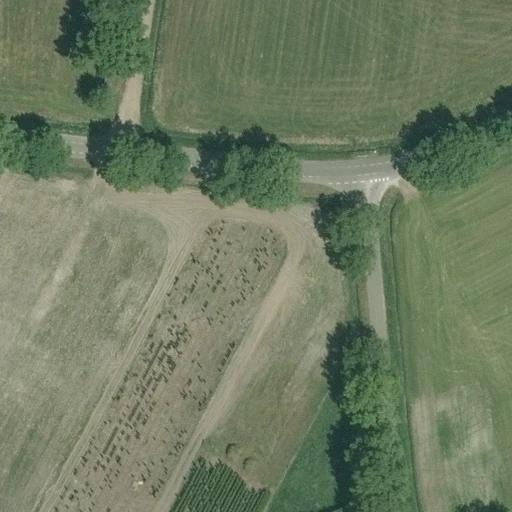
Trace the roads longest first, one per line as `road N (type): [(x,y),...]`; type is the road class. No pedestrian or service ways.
road 1 (tertiary): [(0,140),(361,178)]
road 2 (unclassified): [(394,511),(361,178)]
road 3 (tertiary): [(361,178),(437,162),(511,125)]
